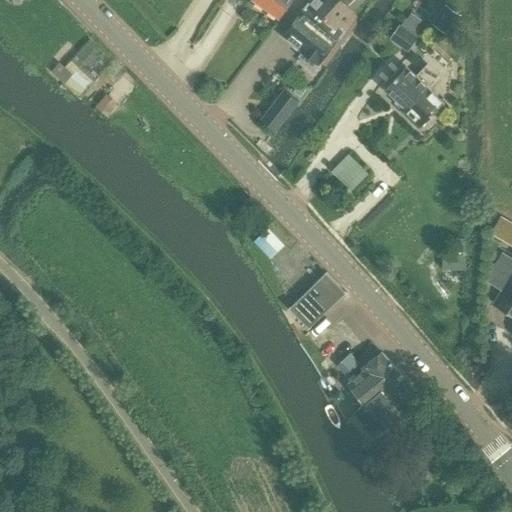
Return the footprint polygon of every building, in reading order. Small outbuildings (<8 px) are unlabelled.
[(253,0),(279,19),(293,0),(253,0)] [(339,29),(355,11),(342,0),(313,0),(310,4),(309,4),(284,36),(303,51),(300,56),(313,67),(317,62),(318,63),(337,39),(343,32),(339,29)] [(407,52),(422,31),(404,18),(390,40),(407,52)] [(57,74),(82,93),(111,57),(86,37),(57,74)] [(427,86),(430,89),(442,77),(427,63),(416,76),(407,67),(386,89),(405,108),(402,111),(403,111),(427,86)] [(444,103),(430,89),(427,86),(403,111),(420,128),(444,103)] [(276,131),(298,102),(284,91),(262,120),(276,131)] [(353,190),(371,173),(350,152),(333,169),(353,190)] [(310,328),(346,292),(327,272),(290,308),(310,328)] [(511,315),(511,275),(494,304),(511,315)] [(376,383),(395,367),(381,352),(361,368),(363,371),(348,384),(365,404),(367,406),(378,396),(375,392),(379,388),(376,383)] [(395,437),(384,423),(418,393),(395,367),(376,383),(379,388),(375,392),(378,396),(367,406),(365,404),(354,413),(371,434),(368,437),(378,450),(395,437)]
